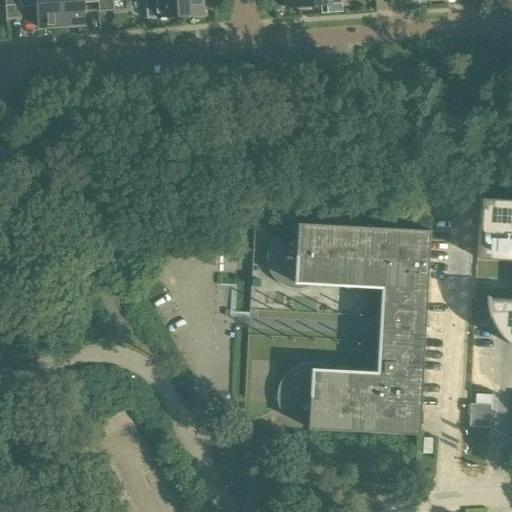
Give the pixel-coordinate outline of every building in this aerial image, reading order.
[(58,0),(18,0),(19,5),(19,8),(34,6),(36,26),(60,24),(58,0)] [(82,3),(98,1),(97,0),(58,0),(60,24),(64,24),(64,28),(84,27),(82,3)] [(111,0),(98,0),(99,12),(113,11),(111,0)] [(203,15),(201,0),(144,0),(146,19),(203,15)] [(342,4),(341,0),(284,0),(285,8),(342,4)] [(7,6),(5,6),(6,18),(20,17),(19,8),(19,5),(7,6)] [(511,199),(480,198),(477,258),(511,260),(511,299),(488,298),(488,296),(487,296),(486,299),(487,302),(487,305),(488,310),(489,314),(489,317),(490,320),(492,322),(493,325),(495,328),(497,331),(498,334),(501,336),(507,341),(511,344),(511,199)] [(254,221),(243,425),(309,398),(307,428),(418,434),(430,230),(297,223),(296,253),(254,221)] [(489,428),(490,406),(490,405),(470,404),(469,427),(483,428),(489,428)] [(423,438),(422,454),(432,455),(433,439),(423,438)] [(106,463),(68,486),(81,506),(118,482),(106,463)]
